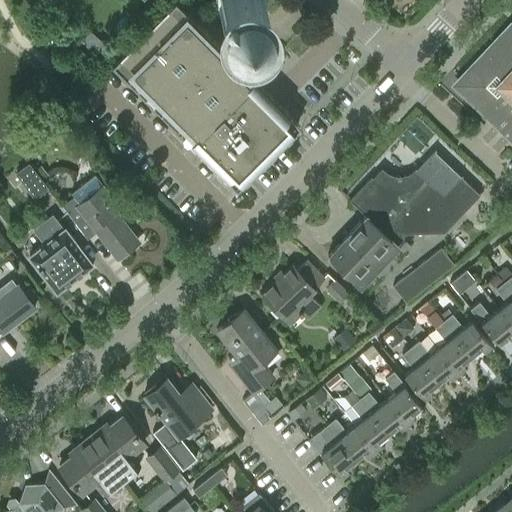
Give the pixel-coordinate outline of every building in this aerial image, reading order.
[(172,0),(111,61),(112,62),(236,186),(299,123),(176,0),(172,0)] [(216,0),(217,4),(231,17),(250,17),(262,4),(262,0),(216,0)] [(459,78),(459,79),(460,80),(461,87),(460,88),(459,88),(459,89),(459,90),(467,97),(511,139),(511,22),(466,70),(459,77),(459,78)] [(409,171),(406,172),(401,172),(394,172),(389,171),(383,165),(351,199),(366,214),(328,254),(353,278),(361,285),(401,241),(401,232),(423,231),(444,231),(461,212),(479,193),(460,175),(432,149),(415,167),(414,169),(411,170),(409,171)] [(15,172),(34,197),(48,187),(42,178),(34,168),(28,161),(15,172)] [(39,163),(34,168),(42,178),(47,174),(39,163)] [(121,206),(96,173),(72,191),(74,194),(61,204),(87,239),(97,232),(116,257),(138,240),(116,210),(121,206)] [(138,197),(132,202),(140,213),(147,208),(143,203),(138,197)] [(29,252),(45,273),(57,289),(93,262),(64,224),(62,226),(52,212),(32,227),(43,241),(29,252)] [(441,247),(407,274),(414,284),(449,257),(441,247)] [(293,264),(262,293),(284,317),(296,306),(299,309),(297,310),(299,314),(301,312),(307,318),(321,305),(310,293),(315,288),(298,269),(293,264)] [(505,267),(497,274),(503,282),(511,275),(505,267)] [(465,270),(449,283),(458,294),(474,281),(465,270)] [(414,284),(407,274),(394,284),(401,294),(414,284)] [(497,274),(488,281),(495,288),(503,282),(497,274)] [(511,275),(503,282),(511,292),(511,275)] [(0,328),(1,329),(2,331),(4,329),(35,306),(19,285),(16,287),(11,279),(0,286),(0,328)] [(326,288),(339,301),(348,292),(335,279),(326,288)] [(511,292),(503,282),(495,288),(505,302),(497,309),(511,326),(511,292)] [(427,300),(419,307),(427,317),(435,310),(427,300)] [(478,302),(469,308),(497,343),(507,335),(511,340),(511,339),(511,326),(497,309),(488,315),(478,302)] [(448,307),(440,314),(443,319),(452,312),(448,307)] [(244,308),(216,330),(245,366),(238,372),(253,392),(273,376),(260,360),(276,348),(244,308)] [(443,319),(471,353),(481,346),(485,351),(492,345),(470,318),(462,325),(452,312),(443,319)] [(406,317),(395,326),(403,335),(414,326),(406,317)] [(445,339),(437,346),(458,372),(466,366),(462,361),(471,353),(443,319),(435,326),(445,339)] [(394,327),(383,336),(390,345),(401,336),(394,327)] [(345,329),(334,338),(343,349),(353,340),(345,329)] [(418,340),(410,346),(438,381),(447,374),(451,378),(458,372),(437,346),(428,353),(418,340)] [(377,352),(371,345),(362,353),(368,360),(377,352)] [(429,389),(438,381),(410,346),(402,353),(413,366),(403,373),(425,400),(433,394),(429,389)] [(359,396),(368,389),(369,388),(359,375),(349,363),(339,371),(349,384),(359,396)] [(396,390),(388,397),(407,422),(414,417),(411,412),(420,404),(392,369),(384,376),(396,390)] [(305,371),(296,378),(303,387),(312,380),(305,371)] [(343,379),(337,372),(325,382),(331,389),(343,379)] [(145,392),(144,393),(154,406),(152,407),(156,412),(157,411),(165,422),(153,431),(182,468),(197,457),(179,435),(176,431),(197,415),(200,418),(212,407),(196,388),(184,398),(179,391),(166,375),(164,377),(167,380),(148,395),(145,392)] [(325,397),(318,388),(305,399),(312,407),(325,397)] [(368,389),(359,396),(387,431),(396,423),(400,428),(407,422),(388,397),(380,404),(368,389)] [(248,405),(261,422),(269,416),(268,414),(282,403),(275,394),(264,403),(259,397),(248,405)] [(362,417),(354,424),(374,450),(382,444),(377,438),(387,431),(359,396),(351,403),(362,417)] [(305,409),(300,403),(299,403),(287,413),(292,419),(305,409)] [(89,437),(122,479),(139,464),(131,454),(144,443),(122,415),(101,432),(98,429),(89,437)] [(334,416),(325,424),(353,459),(363,451),(367,456),(374,450),(354,424),(346,430),(334,416)] [(353,459),(325,424),(317,430),(307,437),(319,452),(320,451),(341,477),(348,470),(345,466),(353,459)] [(221,437),(226,443),(231,439),(227,433),(221,437)] [(104,493),(122,479),(89,437),(78,445),(81,448),(60,465),(83,494),(96,483),(104,493)] [(166,478),(178,468),(160,446),(148,456),(166,478)] [(221,466),(205,479),(211,486),(226,474),(221,466)] [(0,509),(0,511),(60,511),(64,504),(78,503),(49,468),(44,481),(25,485),(18,502),(12,502),(10,507),(0,509)] [(205,479),(193,489),(198,496),(211,486),(205,479)] [(148,511),(150,511),(174,493),(164,480),(139,500),(148,511)] [(271,511),(256,493),(240,506),(244,511),(271,511)] [(107,511),(95,496),(79,508),(81,511),(107,511)] [(183,496),(168,508),(171,511),(178,511),(189,503),(183,496)] [(511,511),(511,507),(507,501),(493,511),(511,511)]
